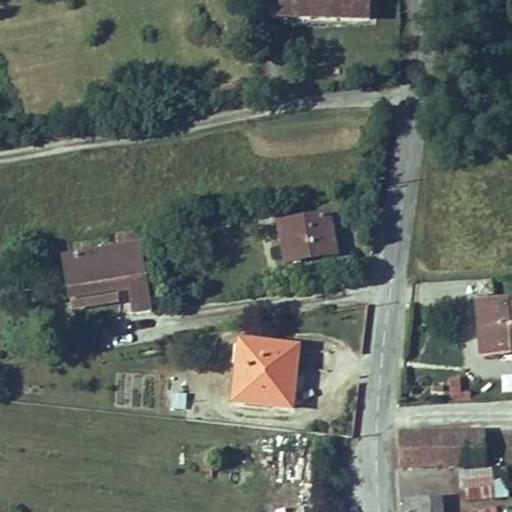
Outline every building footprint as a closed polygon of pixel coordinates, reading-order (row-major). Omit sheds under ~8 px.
[(285,0),(286,11),(377,10),(376,0),(285,0)] [(329,212),(278,219),(287,262),(337,252),(329,212)] [(201,235),(233,230),(231,214),(197,220),(201,235)] [(143,230),(146,247),(159,245),(157,227),(143,230)] [(156,305),(146,247),(143,230),(116,234),(120,247),(62,257),(72,300),(128,290),(131,309),(156,305)] [(511,295),(476,299),(481,352),(511,348),(511,295)] [(244,333),(237,392),(297,398),(303,338),(244,333)] [(488,420),(469,422),(471,465),(493,463),(488,420)] [(471,465),(469,422),(413,428),(417,469),(471,465)] [(398,480),(401,496),(424,492),(422,476),(398,480)] [(452,511),(452,497),(420,498),(421,511),(452,511)]
